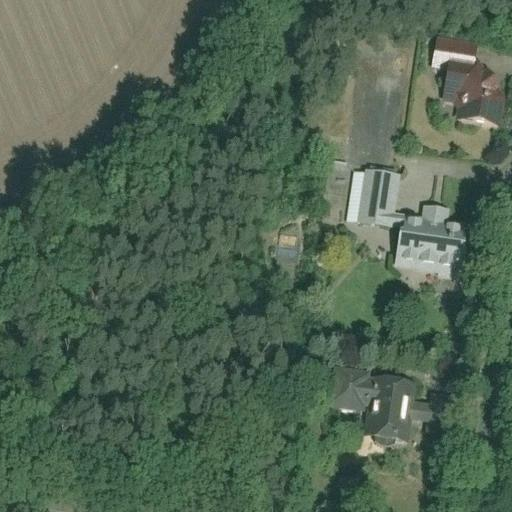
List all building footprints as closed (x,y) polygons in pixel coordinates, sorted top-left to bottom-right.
[(430,69),(442,71),(438,100),(451,103),(456,110),(454,121),(499,129),(503,100),(484,69),(471,67),(474,46),(435,40),(430,69)] [(403,217),(394,216),(399,177),(355,171),(347,224),(401,231),(403,217)] [(461,226),(445,224),(447,212),(420,208),(418,220),(403,217),(401,231),(395,270),(453,279),(461,226)] [(368,374),(331,370),(326,409),(363,413),(368,381),(368,374)] [(391,444),(391,443),(406,446),(409,423),(425,425),(423,436),(437,438),(443,391),(430,389),(428,406),(412,404),(414,387),(368,381),(363,413),(359,439),(372,441),(373,444),(379,448),(386,448),(391,444)]
